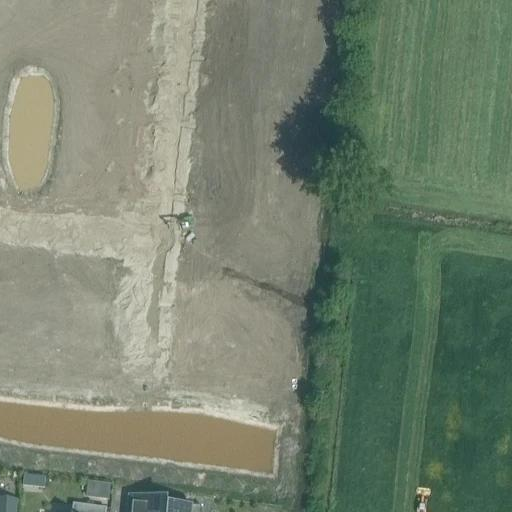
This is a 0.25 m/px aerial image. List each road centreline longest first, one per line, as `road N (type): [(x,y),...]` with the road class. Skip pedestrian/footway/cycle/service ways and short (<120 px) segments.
road 1 (unknown): [(197,0),(167,367)]
road 2 (unknown): [(0,222),(177,242)]
